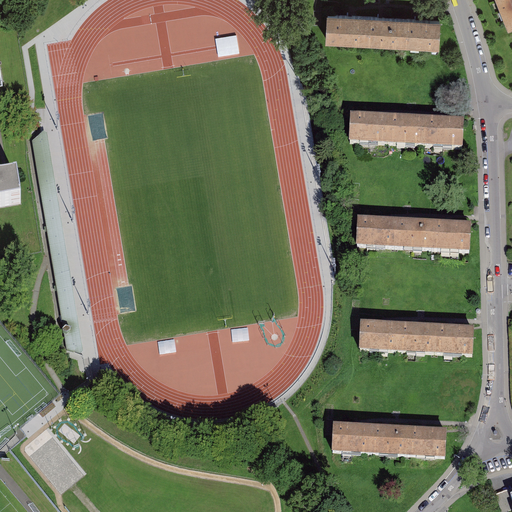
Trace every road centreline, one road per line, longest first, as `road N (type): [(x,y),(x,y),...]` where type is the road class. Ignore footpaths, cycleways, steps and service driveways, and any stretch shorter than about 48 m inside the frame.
road 1 (residential): [(495,281),(485,102)]
road 2 (residential): [(492,407),(495,281)]
